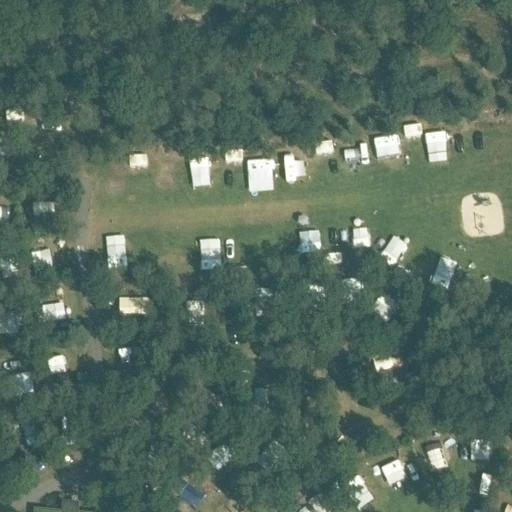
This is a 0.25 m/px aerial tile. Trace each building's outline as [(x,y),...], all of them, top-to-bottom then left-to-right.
[(69,289),(47,293),(51,315),(72,312),(69,289)] [(124,293),(129,314),(144,310),(139,289),(124,293)] [(56,354),(56,367),(73,366),(72,354),(56,354)] [(441,448),(423,452),(430,481),(448,476),(441,448)] [(403,472),(382,477),(386,496),(408,490),(403,472)]
